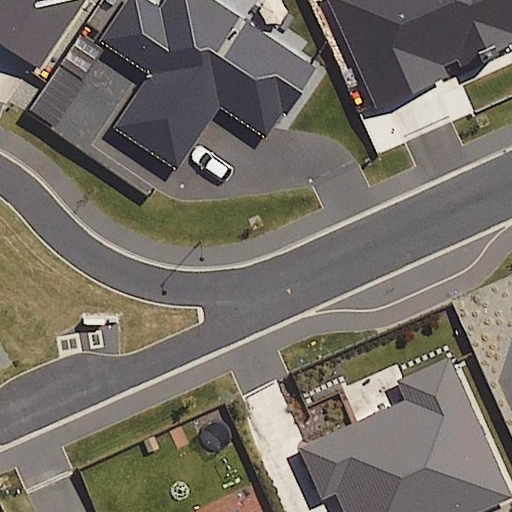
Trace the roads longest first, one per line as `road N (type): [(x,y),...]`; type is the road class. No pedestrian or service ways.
road 1 (residential): [(266,292),(209,335),(0,427)]
road 2 (residential): [(511,182),(266,292)]
road 3 (residential): [(0,175),(87,257),(126,279),(168,289)]
